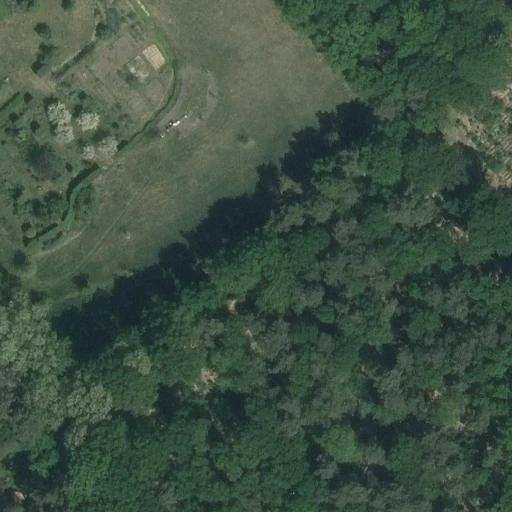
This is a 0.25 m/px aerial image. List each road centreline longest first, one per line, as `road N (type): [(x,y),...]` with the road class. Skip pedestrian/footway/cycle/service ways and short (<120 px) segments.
road 1 (track): [(511,59),(61,446)]
road 2 (track): [(311,0),(511,261)]
road 3 (tertiary): [(111,511),(0,368)]
